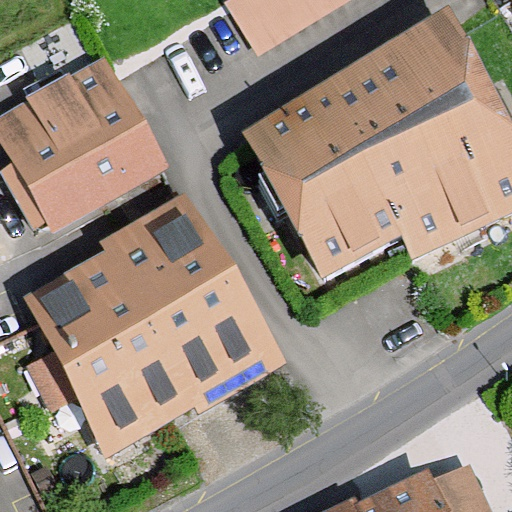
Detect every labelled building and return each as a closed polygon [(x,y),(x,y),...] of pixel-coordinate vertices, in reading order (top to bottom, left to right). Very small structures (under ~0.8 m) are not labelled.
[(252,66),(364,0),(419,0),(425,9),(440,0),(242,0),(220,13),(252,66)] [(511,227),(511,161),(444,43),(237,162),(320,305),(398,260),(412,285),(511,227)] [(161,183),(98,73),(0,129),(0,153),(53,245),(161,183)] [(275,393),(179,214),(96,258),(105,275),(27,317),(106,466),(188,422),(195,435),(275,393)] [(479,511),(468,488),(432,504),(429,496),(394,511),(479,511)]
